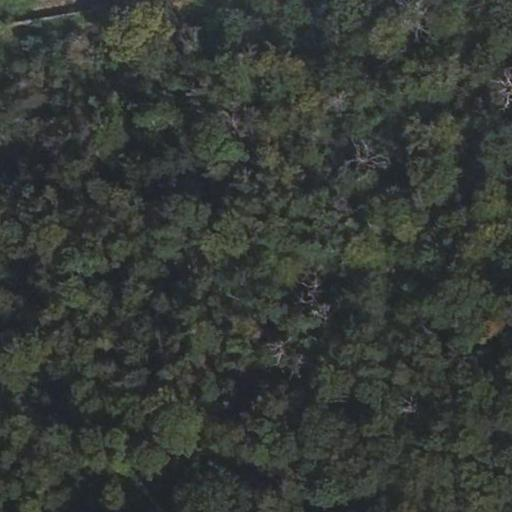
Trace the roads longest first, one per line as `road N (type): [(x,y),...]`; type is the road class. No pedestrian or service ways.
road 1 (track): [(0,248),(185,268),(511,271)]
road 2 (unknown): [(426,511),(0,398)]
